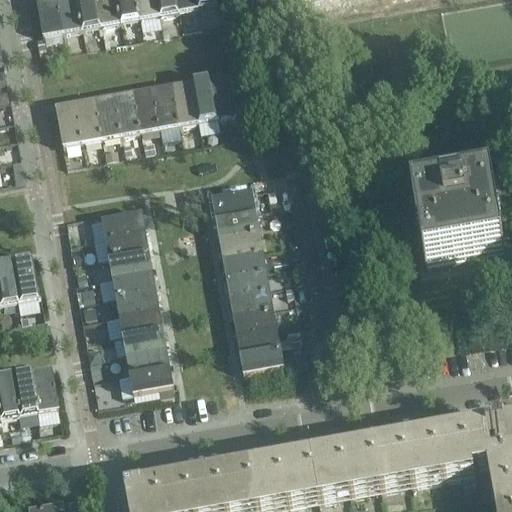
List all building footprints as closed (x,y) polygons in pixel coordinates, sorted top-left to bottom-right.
[(63,41),(56,0),(37,4),(44,44),(63,41)] [(76,0),(58,0),(56,0),(63,41),(82,37),(76,0)] [(96,0),(76,0),(82,37),(102,34),(96,0)] [(116,0),(96,0),(102,34),(121,30),(116,0)] [(136,0),(116,0),(121,30),(141,27),(136,0)] [(156,0),(136,0),(141,27),(160,23),(156,0)] [(176,0),(156,0),(160,23),(180,20),(176,0)] [(196,0),(176,0),(180,20),(199,16),(196,0)] [(216,0),(196,0),(199,16),(219,13),(216,0)] [(231,83),(212,86),(219,126),(238,123),(231,83)] [(212,86),(193,90),(200,130),(219,126),(212,86)] [(193,90),(173,93),(180,133),(200,130),(193,90)] [(173,93),(154,97),(161,137),(180,133),(173,93)] [(154,97),(134,100),(141,140),(161,137),(154,97)] [(134,100),(115,104),(122,144),(141,140),(134,100)] [(115,104),(95,107),(102,147),(122,144),(115,104)] [(95,107),(76,111),(83,151),(102,147),(95,107)] [(83,151),(76,111),(56,114),(64,154),(83,151)] [(415,206),(427,275),(505,261),(492,192),(415,206)] [(213,207),(216,226),(256,219),(253,200),(213,207)] [(216,226),(220,246),(260,239),(256,219),(216,226)] [(103,227),(106,246),(146,239),(143,220),(103,227)] [(106,246),(110,266),(150,259),(146,239),(106,246)] [(220,246),(223,265),(263,258),(260,239),(220,246)] [(223,265),(227,285),(267,277),(263,258),(223,265)] [(110,266),(113,285),(153,278),(150,259),(110,266)] [(30,266),(11,269),(18,309),(37,306),(30,266)] [(11,269),(0,271),(0,312),(18,309),(11,269)] [(227,285),(230,304),(270,297),(267,277),(227,285)] [(113,285),(116,305),(157,297),(153,278),(113,285)] [(116,305),(120,324),(160,317),(157,297),(116,305)] [(230,304),(234,324),(274,316),(270,297),(230,304)] [(234,324),(237,343),(277,336),(274,316),(234,324)] [(120,324),(123,344),(164,336),(160,317),(120,324)] [(123,344),(127,363),(167,356),(164,336),(123,344)] [(237,343),(241,362),(281,355),(277,336),(237,343)] [(281,355),(241,362),(244,382),(284,375),(281,355)] [(127,363),(130,382),(171,375),(167,356),(127,363)] [(171,375),(130,382),(134,402),(174,395),(171,375)] [(50,376),(30,379),(38,420),(57,416),(50,376)] [(30,379),(11,383),(18,423),(38,420),(30,379)] [(11,383),(0,384),(0,426),(18,423),(11,383)] [(95,391),(97,406),(99,416),(112,413),(110,404),(114,403),(112,388),(95,391)] [(504,429),(495,430),(489,431),(488,421),(472,424),(474,434),(465,436),(466,441),(128,502),(127,497),(126,497),(128,511),(308,511),(475,482),(474,476),(494,473),(501,511),(511,511),(511,458),(510,459),(504,429)]
